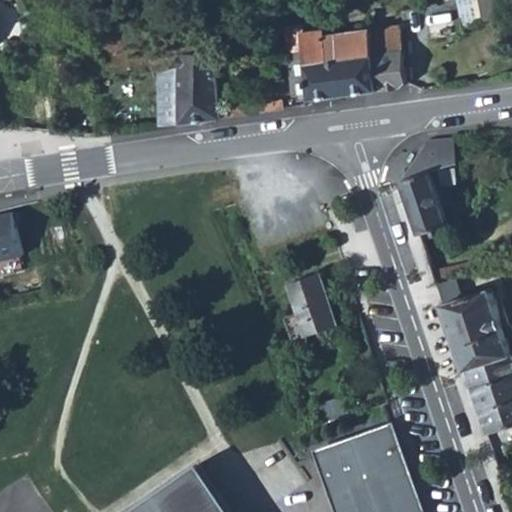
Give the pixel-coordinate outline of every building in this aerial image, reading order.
[(292,0),(294,15),(314,14),(313,0),(292,0)] [(341,0),(343,11),(364,8),(363,0),(341,0)] [(363,0),(364,8),(380,6),(379,0),(363,0)] [(455,0),(462,31),(480,23),(505,11),(502,0),(455,0)] [(311,99),(402,86),(408,81),(400,26),(325,36),(326,38),(304,42),(303,33),(302,25),(283,27),(288,55),(290,55),(294,93),(310,91),(311,99)] [(303,33),(304,42),(326,38),(325,36),(325,30),(303,33)] [(8,39),(7,52),(23,54),(24,40),(8,39)] [(180,74),(180,123),(221,118),(220,105),(217,66),(216,66),(215,51),(180,53),(179,56),(180,74)] [(40,80),(40,66),(1,64),(0,72),(7,72),(7,78),(40,80)] [(58,92),(93,94),(94,72),(59,71),(58,92)] [(168,125),(180,123),(180,74),(159,74),(160,125),(168,125)] [(285,108),(283,98),(237,104),(236,97),(235,97),(234,92),(226,93),(228,105),(220,105),(221,118),(285,108)] [(403,180),(420,233),(449,223),(431,170),(457,162),(454,136),(429,139),(403,180)] [(0,214),(0,259),(24,254),(14,211),(0,214)] [(339,324),(321,272),(290,283),(308,335),(339,324)] [(444,303),(466,368),(511,352),(511,347),(508,335),(511,334),(511,330),(508,318),(503,320),(492,287),(444,303)] [(511,352),(466,368),(488,433),(511,424),(511,352)] [(366,411),(371,425),(394,416),(389,403),(366,411)] [(424,511),(396,427),(376,434),(379,445),(330,461),(348,511),(424,511)] [(235,511),(204,464),(133,511),(235,511)]
